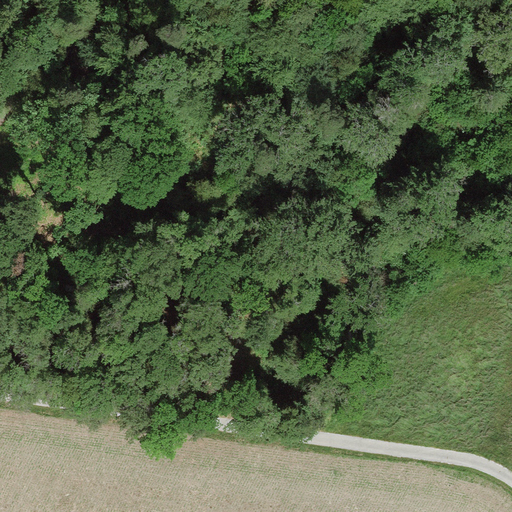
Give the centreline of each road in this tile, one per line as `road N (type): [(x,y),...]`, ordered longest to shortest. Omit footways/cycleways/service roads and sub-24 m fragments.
road 1 (track): [(0,386),(304,437),(462,454),(511,473)]
road 2 (track): [(118,0),(0,105)]
